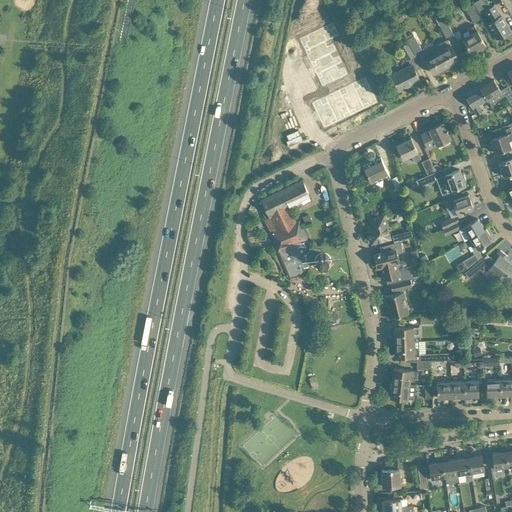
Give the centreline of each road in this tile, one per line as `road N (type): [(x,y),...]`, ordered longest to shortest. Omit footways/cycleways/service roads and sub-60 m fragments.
road 1 (motorway): [(144,511),(244,0)]
road 2 (motorway): [(216,0),(117,511)]
road 3 (residential): [(364,418),(237,378),(228,366),(243,276),(243,207),(263,183),(332,154)]
road 4 (residential): [(364,418),(373,333),(332,154)]
road 5 (residential): [(511,233),(495,212),(450,91)]
road 6 (residential): [(361,451),(511,429)]
road 7 (residential): [(511,414),(364,418)]
road 8 (residential): [(332,154),(450,91)]
